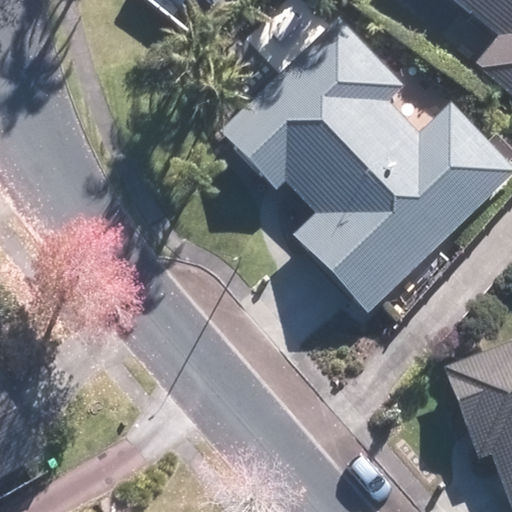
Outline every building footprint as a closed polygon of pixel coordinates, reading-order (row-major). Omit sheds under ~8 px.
[(207,0),(168,0),(194,19),(207,0)] [(511,0),(393,0),(511,107),(511,0)] [(355,332),(507,185),(347,19),(194,166),(355,332)] [(511,511),(511,357),(441,382),(487,511),(511,511)] [(0,374),(0,473),(42,452),(0,374)]
